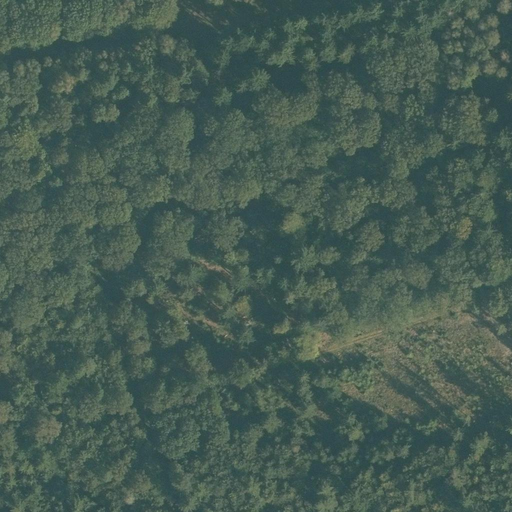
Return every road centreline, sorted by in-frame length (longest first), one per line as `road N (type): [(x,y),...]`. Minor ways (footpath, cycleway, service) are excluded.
road 1 (track): [(139,408),(511,295)]
road 2 (track): [(0,174),(51,165),(77,179),(139,408)]
road 3 (track): [(15,60),(199,28)]
road 4 (track): [(368,0),(199,28)]
